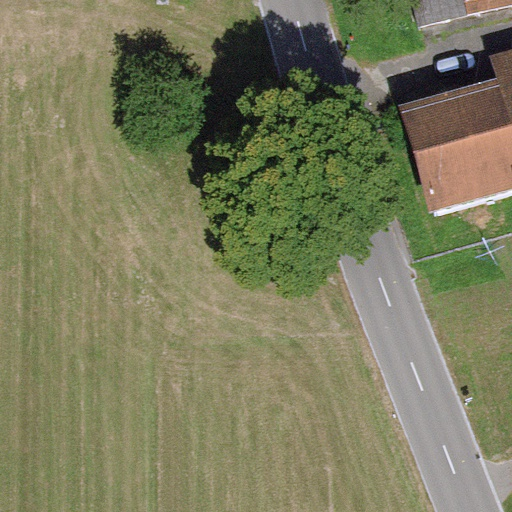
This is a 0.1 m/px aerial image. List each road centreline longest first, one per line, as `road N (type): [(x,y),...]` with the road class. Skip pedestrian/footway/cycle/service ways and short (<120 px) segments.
road 1 (tertiary): [(468,511),(363,245)]
road 2 (tertiary): [(287,0),(363,245)]
